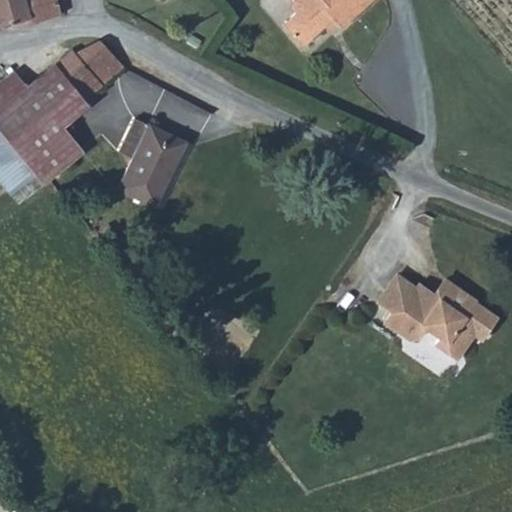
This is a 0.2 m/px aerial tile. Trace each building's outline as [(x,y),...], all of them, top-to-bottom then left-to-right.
[(0,0),(0,18),(3,27),(34,17),(29,0),(0,0)] [(60,0),(29,0),(34,17),(36,23),(64,15),(60,0)] [(349,20),(369,0),(303,0),(307,4),(291,18),(311,38),(340,12),(349,20)] [(95,95),(132,64),(107,41),(84,55),(79,51),(37,85),(0,112),(0,138),(5,143),(12,138),(22,131),(22,130),(34,141),(44,153),(79,127),(74,121),(100,101),(95,95)] [(116,181),(145,199),(185,134),(143,110),(123,141),(135,150),(116,181)] [(96,151),(79,127),(44,153),(62,176),(96,151)] [(0,172),(17,195),(42,176),(49,185),(62,176),(44,153),(34,141),(22,130),(22,131),(12,138),(5,143),(0,138),(0,172)] [(484,326),(499,306),(474,290),(476,287),(444,266),(434,281),(430,288),(422,283),(424,281),(417,276),(398,262),(380,289),(394,299),(387,309),(411,326),(420,326),(428,313),(441,322),(436,331),(457,345),(474,319),(484,326)] [(430,288),(434,281),(421,271),(417,276),(424,281),(422,283),(430,288)]
